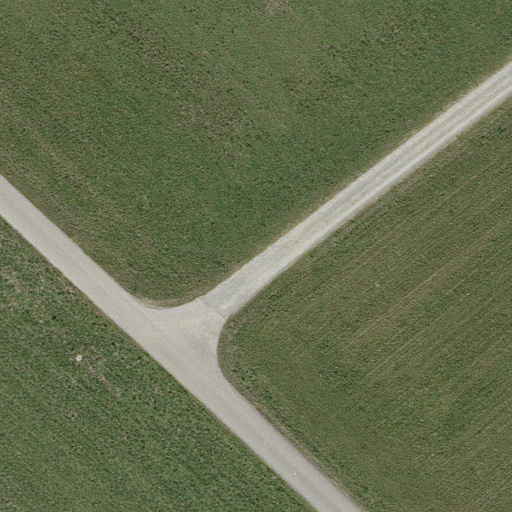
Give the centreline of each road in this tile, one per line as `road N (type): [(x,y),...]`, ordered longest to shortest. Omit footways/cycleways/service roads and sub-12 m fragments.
road 1 (track): [(359,511),(0,173)]
road 2 (track): [(511,74),(179,335)]
